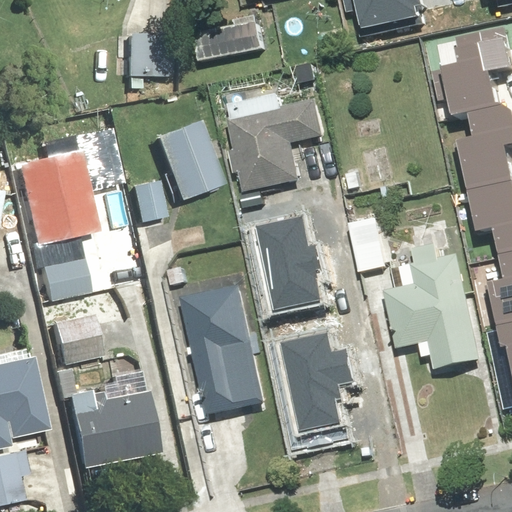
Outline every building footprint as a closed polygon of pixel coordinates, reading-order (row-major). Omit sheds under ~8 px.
[(361,4),(367,32),(425,19),(420,0),(354,0),(356,5),(361,4)] [(201,67),(263,53),(256,21),(235,26),(236,30),(195,39),(201,67)] [(462,114),(477,111),(505,106),(498,72),(511,69),(511,29),(511,24),(460,34),(466,63),(452,65),(462,114)] [(172,36),(125,36),(124,80),(172,80),(172,36)] [(320,63),(297,67),(301,88),(324,84),(320,63)] [(281,93),(230,103),(233,116),(230,117),(236,148),(232,149),(236,172),(241,171),(245,191),(303,180),(295,141),(326,135),(318,96),(284,103),(281,93)] [(467,140),(477,191),(511,183),(511,106),(510,105),(505,106),(477,111),(483,136),(467,140)] [(194,123),(151,139),(175,203),(218,187),(194,123)] [(77,152),(12,166),(31,250),(96,236),(77,152)] [(158,182),(129,188),(136,225),(166,219),(158,182)] [(501,228),(507,254),(511,253),(511,183),(477,191),(486,232),(501,228)] [(259,224),(275,311),(327,302),(317,247),(310,249),(304,216),(259,224)] [(377,219),(349,226),(360,277),(388,271),(377,219)] [(483,366),(457,258),(441,262),(438,248),(412,254),(415,268),(400,271),(405,290),(384,295),(398,353),(421,348),(424,362),(433,360),(437,377),(483,366)] [(511,279),(497,283),(506,324),(511,322),(511,253),(507,254),(511,276),(511,279)] [(78,258),(37,268),(46,304),(87,294),(78,258)] [(241,287),(182,300),(209,419),(267,407),(241,287)] [(91,315),(49,325),(59,368),(101,358),(91,315)] [(280,344),(302,432),(348,421),(339,386),(357,382),(349,350),(328,355),(323,333),(280,344)] [(30,357),(0,364),(0,445),(12,443),(10,435),(46,427),(30,357)] [(97,391),(63,398),(78,472),(155,456),(143,394),(100,403),(97,391)] [(20,452),(0,456),(0,508),(20,504),(15,478),(25,476),(20,452)]
